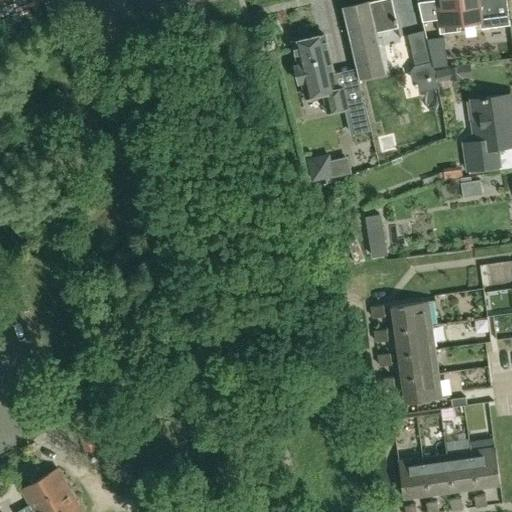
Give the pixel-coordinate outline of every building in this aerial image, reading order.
[(376,32),(398,27),(391,0),(375,0),(342,8),(347,30),(353,57),(359,79),(385,73),(376,32)] [(440,0),(440,1),(444,0),(445,8),(437,9),(439,34),(460,32),(459,24),(479,22),(480,29),(509,26),(506,0),(440,0)] [(438,88),(432,62),(424,31),(408,35),(415,66),(414,66),(410,73),(411,80),(417,83),(419,92),(438,88)] [(327,112),(346,108),(342,89),(336,90),(324,35),(293,42),(298,65),(294,66),(298,82),(302,82),(305,98),(323,94),(327,112)] [(447,66),(446,56),(431,58),(432,62),(433,68),(447,66)] [(500,166),(497,148),(511,145),(511,106),(511,95),(471,100),(477,144),(463,146),(466,170),(500,166)] [(307,162),(312,180),(350,171),(345,152),(307,162)] [(379,213),(365,214),(368,251),(383,249),(379,213)] [(347,241),(355,264),(364,260),(357,238),(347,241)] [(394,331),(431,326),(427,302),(391,307),(394,331)] [(385,317),(383,305),(371,307),(372,318),(385,317)] [(434,350),(431,326),(394,331),(397,355),(434,350)] [(388,340),(386,329),(374,330),(376,342),(388,340)] [(97,370),(117,362),(111,349),(91,357),(97,370)] [(434,350),(397,355),(401,379),(437,374),(434,350)] [(391,364),(389,353),(378,354),(379,366),(391,364)] [(440,398),(437,374),(401,379),(404,403),(440,398)] [(394,389),(392,377),(381,378),(383,390),(394,389)] [(89,426),(79,429),(87,451),(97,447),(89,426)] [(446,454),(451,491),(475,488),(470,451),(467,451),(466,446),(452,448),(451,445),(444,446),(446,454)] [(470,451),(475,488),(499,484),(494,448),(470,451)] [(451,491),(446,454),(422,458),(427,494),(451,491)] [(427,494),(422,458),(397,461),(402,498),(427,494)] [(33,511),(70,491),(57,468),(21,488),(30,505),(17,511),(33,511)] [(82,511),(70,491),(33,511),(82,511)] [(474,497),(476,508),(486,507),(484,495),(474,497)] [(449,500),(451,511),(463,510),(461,498),(449,500)] [(426,503),(426,511),(437,511),(437,502),(426,503)]
